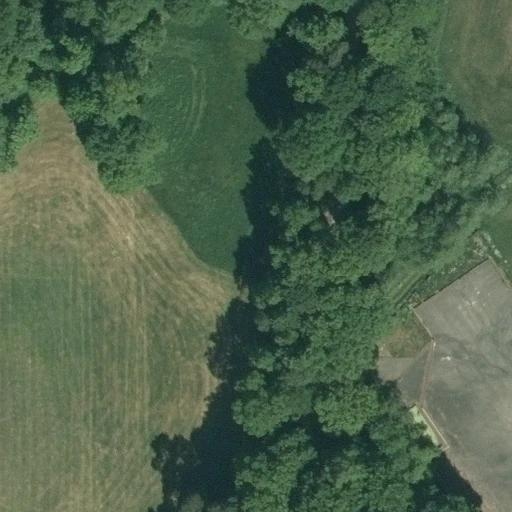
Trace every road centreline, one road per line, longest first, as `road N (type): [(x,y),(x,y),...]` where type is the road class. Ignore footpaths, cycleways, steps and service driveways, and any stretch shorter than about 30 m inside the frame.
road 1 (track): [(312,388),(355,0)]
road 2 (unclassified): [(299,511),(312,388)]
